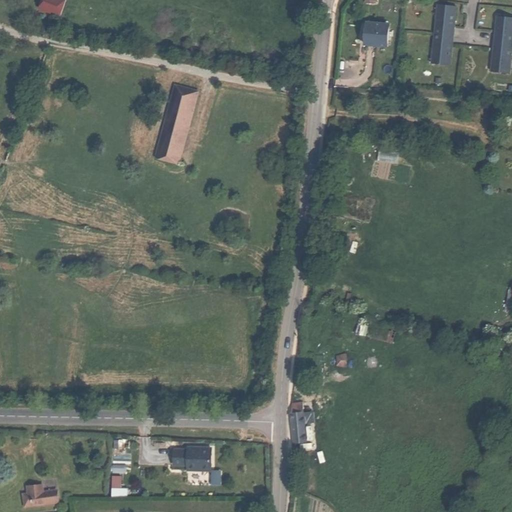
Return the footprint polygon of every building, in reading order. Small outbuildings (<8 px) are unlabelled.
[(46,0),(43,10),(60,17),(66,1),(64,0),(46,0)] [(430,64),(448,67),(451,51),(447,51),(449,37),(453,38),(453,37),(449,36),(451,22),(455,23),(457,8),(439,5),(438,6),(442,6),(440,21),(436,20),(434,35),(432,49),(436,49),(434,64),(430,63),(430,64)] [(491,72),(509,74),(511,50),(511,18),(498,16),(498,17),(502,18),(499,33),(496,33),(493,57),(496,58),(494,72),(491,71),(491,72)] [(389,27),(367,24),(366,32),(368,32),(366,46),(386,48),(389,27)] [(176,86),(171,102),(195,109),(199,93),(176,86)] [(195,109),(171,102),(155,160),(178,166),(195,109)] [(511,340),(481,335),(478,346),(492,349),(493,347),(511,350),(511,340)] [(347,357),(336,356),(336,365),(346,366),(347,357)] [(302,405),(290,404),(290,414),(294,453),(307,452),(302,405)] [(186,466),(186,470),(210,470),(210,448),(187,448),(187,451),(173,450),(173,465),(186,466)] [(41,485),(34,486),(34,487),(27,487),(28,494),(24,494),(22,494),(23,506),(57,503),(56,491),(42,492),(41,485)]
